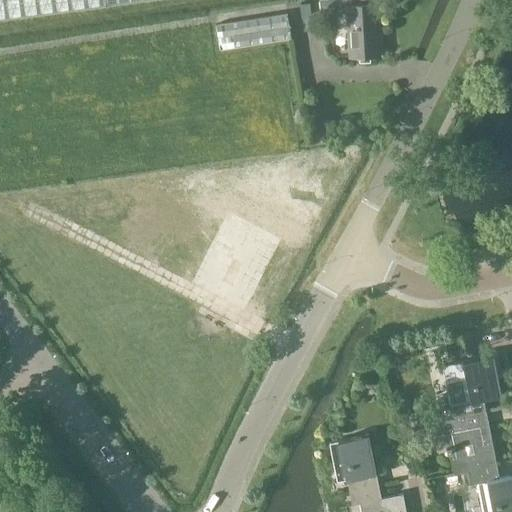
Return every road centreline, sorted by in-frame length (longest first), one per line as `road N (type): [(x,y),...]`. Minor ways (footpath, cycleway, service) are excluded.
road 1 (residential): [(214,511),(248,436),(352,257)]
road 2 (residential): [(352,257),(469,0)]
road 3 (residential): [(156,511),(0,313)]
road 4 (residential): [(352,257),(427,291),(511,276)]
